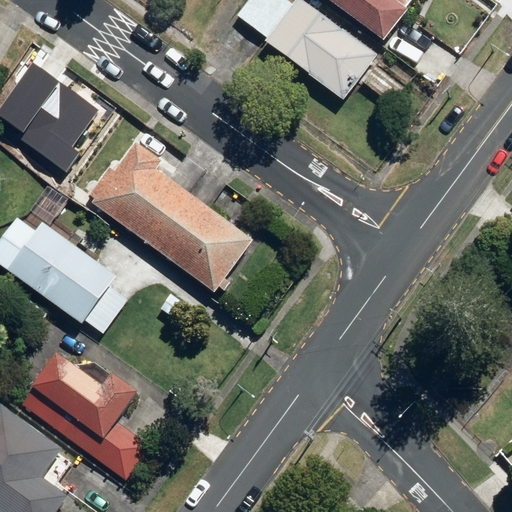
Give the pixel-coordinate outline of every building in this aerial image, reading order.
[(255,0),(239,19),(266,41),(264,44),(342,106),(377,63),(299,1),(292,9),(280,0),(255,0)] [(325,0),(384,47),(409,15),(404,11),(411,0),(325,0)] [(97,110),(31,66),(0,111),(0,114),(24,131),(20,138),(67,170),(79,153),(71,148),(97,110)] [(95,204),(92,208),(216,298),(254,245),(158,175),(164,167),(137,147),(120,170),(115,166),(111,172),(110,171),(89,200),(95,204)] [(18,221),(0,245),(0,268),(84,330),(87,325),(104,338),(136,294),(44,227),(37,235),(18,221)] [(0,277),(0,308),(36,337),(52,317),(0,277)] [(59,360),(23,409),(127,485),(152,451),(119,427),(140,400),(113,381),(104,393),(59,360)] [(2,412),(0,414),(0,511),(63,511),(70,503),(44,485),(64,457),(2,412)]
